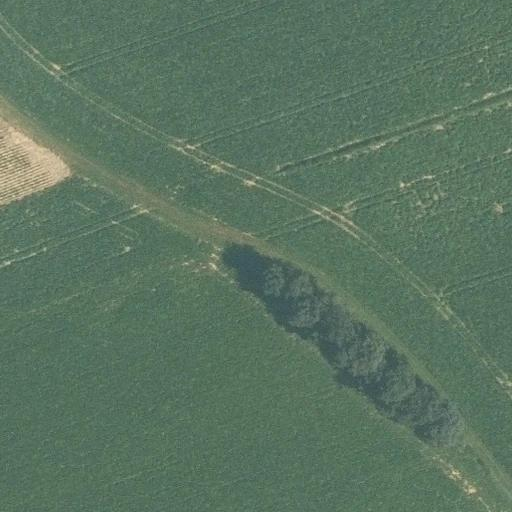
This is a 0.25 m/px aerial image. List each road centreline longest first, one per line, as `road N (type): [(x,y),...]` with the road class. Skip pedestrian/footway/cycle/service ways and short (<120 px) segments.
road 1 (track): [(0,100),(123,185),(283,263),(363,313),(441,389),(511,490)]
road 2 (track): [(171,211),(511,99)]
